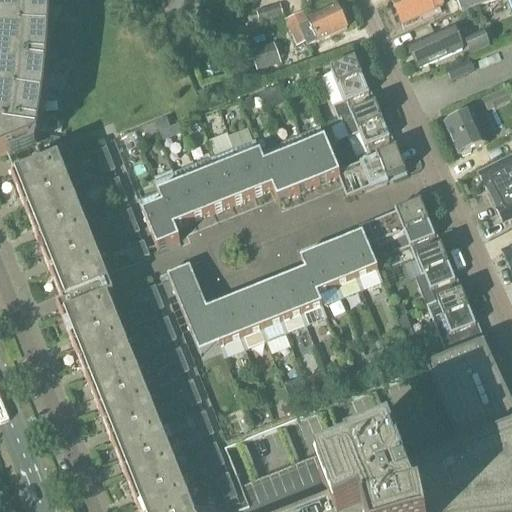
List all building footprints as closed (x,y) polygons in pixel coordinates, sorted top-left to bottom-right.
[(0,0),(0,160),(2,159),(7,157),(26,150),(30,148),(38,145),(41,130),(43,117),(46,95),(48,73),(50,51),(51,29),(51,7),(51,0),(0,0)] [(396,0),(390,3),(400,26),(442,8),(438,0),(396,0)] [(455,0),(461,15),(500,0),(455,0)] [(254,15),(259,27),(280,20),(276,7),(254,15)] [(346,32),(336,10),(306,23),(308,25),(298,30),(307,48),(316,44),(317,45),(346,32)] [(483,32),(462,40),(468,55),(489,47),(483,32)] [(453,35),(438,41),(436,37),(407,50),(417,72),(461,53),(453,35)] [(190,49),(192,58),(210,52),(208,44),(190,49)] [(250,55),(257,74),(280,66),(273,47),(250,55)] [(468,61),(445,71),(450,83),(474,73),(468,61)] [(373,109),(354,63),(330,73),(343,105),(332,109),(338,124),(340,123),(373,109)] [(487,114),(509,104),(505,93),(482,102),(487,114)] [(358,137),(369,163),(393,153),(375,108),(373,109),(340,123),(347,141),(358,137)] [(472,115),(444,127),(449,138),(448,138),(453,147),(458,158),(460,157),(462,159),(469,156),(470,153),(486,146),(472,115)] [(317,189),(338,181),(339,181),(337,176),(337,175),(320,130),(298,139),(317,189)] [(298,139),(278,147),(297,197),(317,189),(298,139)] [(252,201),(272,193),(273,192),(258,155),(259,155),(255,143),(233,152),(252,201)] [(277,205),(297,197),(278,147),(259,155),(258,155),(273,192),(272,193),(277,205)] [(110,160),(105,150),(95,154),(99,165),(110,160)] [(233,152),(213,160),(232,209),(252,201),(233,152)] [(393,153),(369,163),(337,175),(337,176),(339,181),(338,181),(346,200),(405,177),(401,166),(398,166),(393,153)] [(110,160),(99,165),(104,176),(114,172),(110,160)] [(212,217),(232,209),(213,160),(193,168),(212,217)] [(11,181),(62,308),(96,295),(97,297),(107,293),(110,300),(113,299),(108,286),(83,225),(58,162),(11,181)] [(486,193),(492,204),(511,194),(511,163),(479,180),(485,193),(486,193)] [(193,168),(173,176),(192,225),(212,217),(193,168)] [(174,232),(192,225),(173,176),(152,184),(157,195),(158,195),(173,232),(174,232)] [(111,196),(122,192),(117,181),(107,185),(111,196)] [(122,192),(111,196),(116,207),(126,203),(122,192)] [(511,194),(492,204),(497,216),(503,229),(511,224),(511,194)] [(179,244),(174,232),(173,232),(158,195),(157,195),(137,203),(157,253),(179,244)] [(438,252),(438,251),(420,206),(358,231),(360,237),(361,237),(366,250),(367,250),(389,241),(393,254),(409,249),(414,263),(416,262),(416,261),(438,252)] [(134,223),(130,211),(120,216),(124,227),(134,223)] [(134,223),(124,227),(128,238),(139,234),(134,223)] [(373,264),(367,250),(366,250),(361,237),(360,237),(340,245),(360,295),(382,286),(373,264)] [(148,257),(143,243),(132,248),(138,261),(148,257)] [(340,245),(320,253),(340,303),(360,295),(340,245)] [(438,251),(438,252),(416,261),(416,262),(434,305),(458,295),(440,250),(438,251)] [(509,269),(511,267),(511,250),(502,255),(509,269)] [(320,311),(321,310),(340,303),(320,253),(300,261),(305,274),(306,274),(320,311)] [(190,336),(210,328),(211,327),(205,314),(207,313),(189,270),(167,278),(190,336)] [(326,322),(321,310),(320,311),(306,274),(305,274),(285,282),(304,331),(326,322)] [(285,282),(265,290),(284,339),(304,331),(285,282)] [(158,299),(154,288),(144,292),(148,303),(158,299)] [(265,290),(245,298),(264,347),(284,339),(265,290)] [(191,511),(140,383),(108,304),(114,301),(113,299),(110,300),(107,293),(97,297),(96,295),(62,308),(57,311),(137,511),(191,511)] [(434,305),(425,309),(444,356),(480,341),(461,295),(458,295),(434,305)] [(245,298),(225,306),(244,355),(264,347),(245,298)] [(158,299),(148,303),(153,314),(163,310),(158,299)] [(244,355),(225,306),(207,313),(205,314),(211,327),(210,328),(219,351),(224,363),(244,355)] [(402,307),(392,311),(396,320),(406,317),(402,307)] [(161,335),(171,331),(166,320),(156,324),(161,335)] [(171,331),(161,335),(165,346),(175,342),(171,331)] [(511,511),(511,409),(494,371),(489,360),(483,347),(425,370),(459,455),(403,478),(392,451),(318,481),(329,507),(316,511),(511,511)] [(173,366),(183,362),(179,351),(169,355),(173,366)] [(183,362),(173,366),(178,377),(188,373),(183,362)] [(383,369),(370,374),(374,383),(386,378),(383,369)] [(190,384),(181,387),(186,398),(196,394),(192,383),(190,384)] [(196,394),(186,398),(190,409),(199,406),(200,405),(196,394)] [(202,415),(194,418),(198,429),(208,425),(204,414),(202,415)] [(208,425),(198,429),(202,440),(211,437),(213,436),(208,425)] [(202,451),(206,462),(219,457),(215,446),(211,447),(202,451)] [(224,468),(219,457),(206,462),(211,473),(220,469),(224,468)] [(219,493),(231,488),(227,477),(224,479),(214,482),(219,493)] [(231,488),(219,493),(224,505),(233,501),(236,499),(231,488)]
